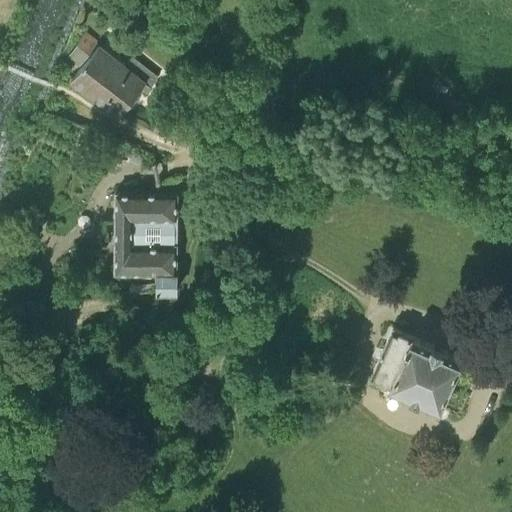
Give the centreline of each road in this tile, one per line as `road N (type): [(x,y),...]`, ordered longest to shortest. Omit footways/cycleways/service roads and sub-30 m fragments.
road 1 (track): [(511,218),(379,162),(218,158),(128,137),(79,112)]
road 2 (track): [(380,307),(312,262),(270,261)]
